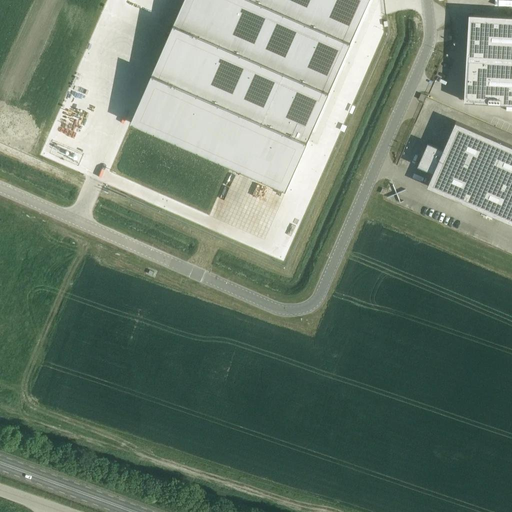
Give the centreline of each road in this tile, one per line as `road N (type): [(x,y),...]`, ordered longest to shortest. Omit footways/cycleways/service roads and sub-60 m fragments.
road 1 (unclassified): [(423,0),(427,39),(325,286),(303,307),(274,306),(0,187)]
road 2 (primary): [(134,511),(0,462)]
